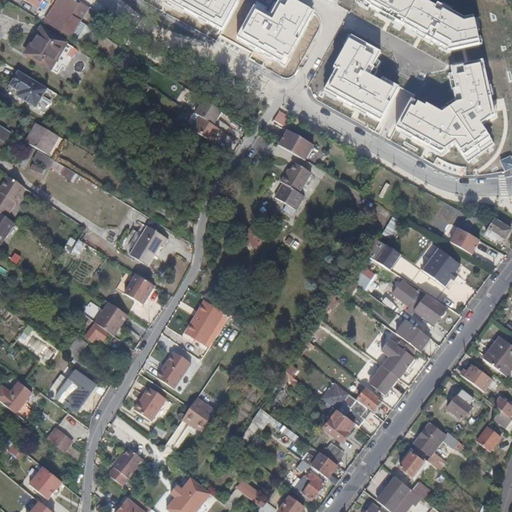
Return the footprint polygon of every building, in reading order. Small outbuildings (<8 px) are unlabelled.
[(36,8),(41,0),(22,0),(24,1),(36,8)] [(78,23),(85,11),(68,0),(57,0),(48,15),(44,22),(61,33),(76,42),(77,42),(85,28),(78,23)] [(165,0),(223,31),(239,2),(235,0),(165,0)] [(314,14),(288,0),(280,0),(273,14),(257,5),(237,40),(269,58),(285,67),(314,14)] [(463,49),(481,45),(475,19),(463,21),(422,0),(358,0),(357,3),(388,20),(419,37),(446,52),(463,49)] [(49,72),(65,45),(46,34),(39,30),(30,46),(25,53),(40,62),(38,66),(49,72)] [(366,51),(349,42),(334,70),(336,71),(324,92),(357,111),(381,124),(398,93),(365,75),(374,60),(364,55),(366,51)] [(56,76),(72,50),(65,45),(49,72),(56,76)] [(40,62),(25,53),(23,57),(38,66),(40,62)] [(127,75),(134,63),(127,59),(120,71),(127,75)] [(467,66),(451,69),(457,103),(442,113),(426,105),(425,107),(412,100),(395,130),(429,149),(441,155),(455,145),(467,162),(494,144),(482,125),(495,117),(492,105),(483,62),(467,66)] [(142,63),(140,66),(148,71),(144,77),(153,83),(159,73),(142,63)] [(34,113),(46,95),(28,84),(18,78),(9,92),(20,99),(18,104),(34,113)] [(212,127),(221,112),(202,101),(194,115),(199,119),(207,124),(212,127)] [(281,126),(287,116),(279,111),(273,122),(281,126)] [(218,130),(212,127),(207,124),(199,119),(192,132),(203,138),(211,143),(218,130)] [(0,128),(0,135),(7,140),(10,135),(0,128)] [(53,162),(64,145),(58,141),(38,129),(27,145),(26,147),(33,151),(35,152),(48,159),(53,162)] [(304,164),(314,147),(288,132),(279,149),(295,158),(304,164)] [(24,171),(34,154),(26,149),(16,166),(24,171)] [(52,166),(37,156),(32,164),(37,166),(48,173),(52,166)] [(511,159),(510,157),(500,162),(505,172),(511,169),(511,159)] [(307,178),(311,172),(300,167),(291,162),(287,169),(284,175),(281,173),(277,181),(280,182),(289,188),(298,194),(303,184),(307,178)] [(15,213),(25,199),(29,192),(19,186),(11,181),(3,193),(0,197),(0,215),(6,219),(10,212),(14,215),(15,213)] [(290,208),(300,194),(298,194),(289,188),(280,182),(271,197),(290,208)] [(148,196),(133,186),(128,194),(143,203),(148,196)] [(299,213),(307,199),(300,194),(290,208),(299,213)] [(163,206),(153,200),(148,196),(143,203),(148,206),(152,208),(157,212),(160,214),(165,207),(163,206)] [(469,232),(476,220),(482,210),(475,206),(471,213),(466,221),(461,228),(469,232)] [(10,222),(14,215),(10,212),(6,219),(10,222)] [(9,239),(17,227),(10,222),(6,219),(0,215),(0,246),(2,248),(9,239)] [(391,217),(383,233),(393,239),(402,223),(391,217)] [(511,232),(506,228),(500,225),(495,223),(494,223),(491,229),(487,237),(495,242),(498,238),(505,241),(507,238),(509,235),(511,232)] [(163,248),(168,238),(154,230),(147,226),(144,232),(139,240),(133,250),(129,256),(149,267),(156,254),(160,246),(163,248)] [(259,245),(266,235),(262,232),(254,227),(253,227),(243,242),(256,250),(259,245)] [(471,257),(480,241),(467,234),(459,230),(451,244),(459,249),(471,257)] [(262,247),(269,237),(266,235),(259,245),(262,247)] [(80,257),(85,244),(77,240),(71,254),(80,257)] [(385,254),(387,252),(388,250),(386,249),(383,247),(378,244),(376,242),(374,246),(371,250),(367,255),(379,263),(380,261),(382,259),(385,254)] [(447,289),(463,268),(440,251),(424,273),(431,278),(447,289)] [(392,270),(412,281),(419,268),(399,257),(392,270)] [(365,290),(371,280),(359,273),(353,283),(365,290)] [(154,287),(136,276),(125,295),(142,306),(154,287)] [(444,311),(419,293),(418,295),(400,282),(390,295),(408,308),(405,312),(412,316),(414,313),(418,316),(433,326),(444,311)] [(223,297),(220,295),(217,292),(215,295),(226,302),(227,300),(226,299),(223,297)] [(222,308),(226,302),(215,295),(212,301),(216,304),(222,308)] [(233,307),(237,301),(235,300),(233,298),(230,301),(229,303),(226,307),(229,308),(231,310),(233,307)] [(336,304),(337,302),(336,301),(333,300),(329,306),(333,309),(334,308),(336,304)] [(222,311),(209,303),(207,306),(217,312),(228,319),(230,316),(222,311)] [(115,337),(128,317),(108,305),(95,325),(109,334),(115,337)] [(216,338),(228,319),(217,312),(207,306),(205,305),(194,322),(186,334),(209,349),(216,338)] [(429,339),(419,331),(408,323),(399,337),(408,344),(413,348),(420,352),(429,339)] [(109,334),(95,325),(86,338),(89,340),(93,343),(97,338),(103,342),(109,334)] [(28,327),(24,333),(31,338),(25,346),(48,364),(58,352),(28,327)] [(83,349),(87,344),(77,337),(72,344),(65,353),(71,357),(78,362),(86,351),(83,349)] [(511,374),(511,348),(509,346),(499,338),(492,347),(486,354),(482,360),(485,362),(496,372),(507,381),(511,374)] [(134,351),(116,339),(114,342),(116,343),(115,345),(113,348),(116,350),(128,358),(129,359),(134,351)] [(414,359),(412,357),(415,352),(401,343),(398,347),(389,340),(381,352),(389,358),(382,368),(389,373),(399,380),(402,376),(404,373),(414,359)] [(301,356),(309,343),(306,341),(297,354),(301,356)] [(179,385),(185,375),(191,365),(183,360),(173,354),(168,364),(162,373),(157,381),(161,384),(174,392),(179,385)] [(407,375),(417,361),(414,359),(404,373),(407,375)] [(481,383),(484,380),(486,378),(487,376),(483,373),(478,369),(473,365),(471,367),(469,370),(467,372),(466,374),(464,376),(464,377),(468,381),(473,385),(478,388),(479,386),(481,383)] [(393,388),(399,380),(389,373),(382,368),(381,367),(379,370),(376,375),(372,380),(370,383),(369,385),(372,386),(376,390),(386,397),(390,392),(393,388)] [(84,401),(96,385),(84,376),(76,370),(65,385),(56,398),(60,401),(76,413),(84,401)] [(266,413),(287,380),(296,386),(298,382),(290,376),(285,372),(282,377),(277,385),(274,389),(270,395),(265,403),(260,409),(266,413)] [(56,398),(65,385),(58,379),(48,392),(56,398)] [(26,407),(29,401),(27,400),(32,394),(18,383),(8,395),(1,404),(11,412),(19,418),(24,422),(32,412),(26,407)] [(342,403),(349,394),(344,391),(335,383),(322,400),(327,404),(336,411),(342,403)] [(0,403),(1,404),(8,395),(1,388),(0,389),(0,403)] [(159,411),(167,400),(163,397),(156,393),(150,389),(144,397),(139,404),(135,411),(139,414),(152,423),(159,411)] [(381,401),(375,396),(366,389),(363,393),(360,397),(358,400),(363,404),(373,412),(381,401)] [(466,415),(472,407),(470,405),(473,400),(467,395),(461,391),(460,393),(457,396),(454,400),(451,405),(447,410),(453,414),(462,421),(466,415)] [(285,409),(293,398),(285,393),(278,403),(285,409)] [(350,409),(356,401),(349,394),(342,403),(350,409)] [(511,415),(511,406),(507,403),(500,397),(494,406),(497,408),(500,411),(510,418),(511,415)] [(212,418),(216,412),(197,399),(189,409),(182,421),(202,433),(208,425),(212,418)] [(315,415),(311,412),(301,405),(294,400),(293,402),(290,406),(287,410),(292,413),(298,417),(304,422),(308,425),(309,422),(313,417),(315,415)] [(361,418),(367,409),(356,401),(350,409),(344,417),(349,421),(355,426),(359,428),(364,420),(361,418)] [(376,415),(384,404),(381,401),(373,412),(376,415)] [(333,420),(338,412),(336,411),(327,404),(320,415),(326,419),(328,416),(333,420)] [(298,420),(286,412),(277,405),(272,413),(280,419),(290,426),(296,431),(301,434),(302,432),(306,427),(298,420)] [(266,418),(269,415),(266,413),(260,409),(252,422),(258,426),(260,428),(263,423),(266,418)] [(511,421),(511,419),(510,418),(500,411),(498,413),(496,415),(495,417),(494,419),(493,420),(498,424),(501,426),(505,430),(507,427),(509,425),(511,421)] [(342,443),(355,426),(349,421),(344,417),(341,415),(338,412),(333,420),(324,431),(342,443)] [(248,440),(254,431),(256,428),(258,426),(252,422),(247,430),(241,438),(237,444),(236,446),(235,447),(244,454),(253,461),(255,458),(243,448),(248,440)] [(436,450),(442,442),(446,437),(440,432),(436,428),(431,424),(429,427),(424,433),(419,439),(415,445),(419,448),(426,453),(429,449),(434,453),(436,450)] [(490,453),(498,443),(501,438),(488,428),(477,443),(482,447),(490,453)] [(298,437),(289,431),(286,435),(295,442),(298,437)] [(0,434),(0,440),(4,443),(2,447),(7,450),(12,444),(0,434)] [(76,449),(66,441),(58,435),(50,444),(55,449),(68,459),(76,449)] [(457,446),(459,442),(456,440),(451,435),(449,438),(448,440),(446,442),(446,444),(448,445),(451,447),(453,448),(454,449),(457,446)] [(32,461),(12,444),(7,450),(15,457),(21,462),(23,460),(29,465),(32,461)] [(344,455),(331,446),(328,450),(340,459),(344,455)] [(244,454),(235,447),(231,451),(242,459),(250,465),(253,461),(244,454)] [(128,480),(144,461),(140,458),(135,454),(130,449),(125,457),(114,470),(128,480)] [(340,459),(328,450),(326,449),(325,451),(324,452),(321,455),(337,467),(339,465),(342,461),(340,459)] [(419,455),(411,450),(403,460),(406,462),(412,455),(424,465),(426,462),(424,460),(419,455)] [(114,470),(125,457),(121,454),(117,460),(111,467),(114,470)] [(328,480),(337,467),(321,455),(320,454),(315,461),(311,467),(313,469),(326,478),(326,479),(328,480)] [(419,471),(424,465),(412,455),(406,462),(401,469),(400,470),(402,471),(404,473),(410,477),(413,479),(415,477),(419,471)] [(295,469),(301,474),(308,466),(302,461),(295,469)] [(439,472),(434,468),(430,464),(426,469),(436,476),(439,472)] [(26,488),(48,503),(61,483),(39,468),(26,488)] [(311,502),(324,484),(323,483),(326,478),(313,469),(307,478),(304,476),(292,492),(308,504),(310,501),(311,502)] [(128,480),(114,470),(110,476),(113,479),(123,487),(128,480)] [(196,511),(197,510),(211,494),(204,488),(192,478),(183,489),(178,485),(171,493),(176,497),(167,508),(171,511),(196,511)] [(393,511),(397,506),(410,490),(396,479),(390,486),(384,494),(377,502),(382,506),(389,511),(393,511)] [(257,494),(252,490),(242,483),(237,491),(242,494),(252,502),(254,498),(255,497),(257,494)] [(284,493),(287,488),(281,483),(278,488),(284,493)] [(237,502),(242,494),(237,491),(233,495),(229,500),(225,505),(231,510),(237,502)] [(415,507),(421,499),(411,491),(405,498),(408,501),(415,507)] [(47,511),(32,498),(20,511),(47,511)] [(151,511),(152,511),(138,499),(133,504),(140,510),(142,511),(151,511)] [(301,511),(303,510),(299,507),(289,499),(286,503),(283,507),(281,510),(279,511),(301,511)] [(142,511),(140,510),(133,504),(128,500),(123,505),(131,511),(142,511)] [(275,511),(276,511),(268,504),(266,505),(261,501),(260,503),(258,502),(255,505),(261,509),(265,511),(275,511)]
